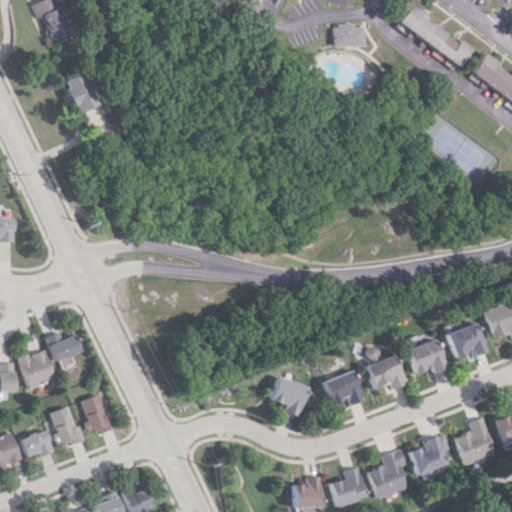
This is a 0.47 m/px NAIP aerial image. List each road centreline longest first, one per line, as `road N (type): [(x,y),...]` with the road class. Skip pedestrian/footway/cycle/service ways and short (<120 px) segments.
road 1 (residential): [(455,0),(511,43),(500,252),(296,278)]
road 2 (secondary): [(0,91),(196,511)]
road 3 (residential): [(165,442),(235,421),(312,448),(511,370)]
road 4 (residential): [(296,278),(162,245),(70,254)]
road 5 (residential): [(86,285),(141,266),(296,278)]
road 6 (residential): [(0,503),(165,442)]
